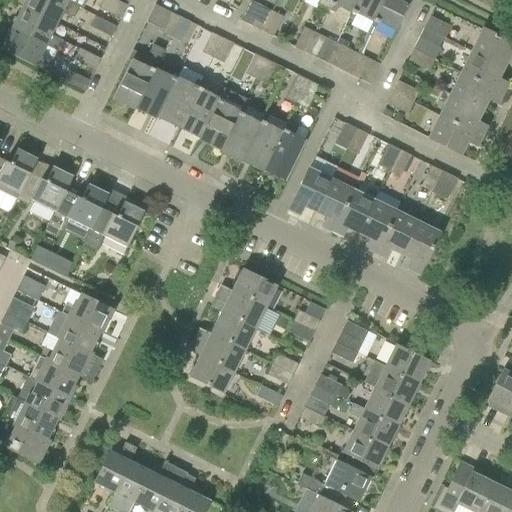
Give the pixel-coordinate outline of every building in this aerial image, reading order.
[(60,0),(25,0),(22,7),(57,24),(62,13),(74,18),(78,9),(60,0)] [(60,0),(78,9),(79,8),(82,10),(87,0),(60,0)] [(120,19),(127,6),(114,0),(102,0),(99,8),(120,19)] [(326,9),(330,0),(320,0),(318,5),(326,9)] [(334,4),(350,12),(351,13),(357,0),(330,0),(326,9),(331,11),(334,4)] [(356,15),(354,14),(355,12),(372,21),(373,22),(374,22),(384,0),(357,0),(351,13),(348,18),(353,20),(356,15)] [(396,31),(411,0),(384,0),(374,22),(373,22),(371,27),(375,29),(378,24),(377,23),(378,22),(396,31)] [(22,7),(22,8),(11,30),(46,47),(46,46),(57,52),(63,41),(51,35),(57,24),(22,7)] [(251,26),(263,32),(272,12),(261,7),(251,26)] [(159,32),(170,37),(180,18),(169,12),(159,32)] [(272,12),(263,32),(273,37),(283,18),(272,12)] [(111,38),(116,27),(95,17),(89,27),(111,38)] [(430,17),(424,28),(445,39),(451,27),(430,17)] [(180,18),(170,37),(181,42),(190,23),(180,18)] [(294,47),(305,53),(314,33),(303,28),(294,47)] [(11,30),(1,49),(1,51),(47,73),(52,62),(41,57),(46,47),(11,30)] [(503,68),(509,56),(511,57),(511,44),(483,30),(472,52),(503,68)] [(202,53),(213,58),(222,39),(211,33),(202,53)] [(314,33),(305,53),(316,58),(326,39),(314,33)] [(222,39),(213,58),(224,64),(233,44),(222,39)] [(419,39),(413,50),(434,61),(440,49),(419,39)] [(326,63),(337,69),(348,74),(358,54),(336,44),(326,63)] [(132,51),(128,59),(131,61),(112,100),(113,101),(115,97),(135,106),(135,107),(154,69),(155,69),(164,51),(153,45),(147,58),(132,51)] [(95,70),(100,60),(79,49),(74,59),(95,70)] [(434,61),(413,50),(408,61),(429,72),(434,61)] [(497,80),(503,68),(472,52),(461,74),(502,94),(507,84),(497,80)] [(245,74),(256,79),(265,60),(254,54),(245,74)] [(358,54),(348,74),(370,85),(379,65),(358,54)] [(265,60),(256,79),(267,84),(276,65),(265,60)] [(135,107),(135,106),(134,109),(135,109),(137,105),(157,115),(176,78),(177,79),(180,73),(175,70),(171,77),(155,69),(154,69),(135,107)] [(63,81),(84,92),(90,81),(68,71),(63,81)] [(498,104),(502,94),(461,74),(450,96),(481,111),(488,99),(498,104)] [(286,98),(296,104),(308,81),(297,76),(286,98)] [(156,118),(158,118),(159,115),(179,124),(197,88),(195,87),(192,86),(177,79),(176,78),(157,115),(156,118)] [(218,99),(202,91),(205,84),(198,81),(195,87),(197,88),(179,124),(180,124),(178,126),(180,127),(181,125),(200,134),(218,99)] [(308,81),(296,104),(307,109),(319,86),(308,81)] [(418,92),(398,82),(392,93),(413,103),(418,92)] [(241,107),(246,98),(223,88),(218,99),(200,134),(201,135),(199,139),(200,139),(201,137),(221,147),(239,111),(241,107)] [(392,93),(387,104),(407,115),(413,103),(392,93)] [(476,123),(481,111),(450,96),(440,117),(481,137),(486,127),(476,123)] [(239,111),(221,147),(219,151),(220,152),(221,150),(241,159),(259,124),(259,123),(243,116),(246,110),(241,107),(239,111)] [(259,124),(241,159),(242,159),(241,161),(242,162),(244,158),(263,168),(282,132),(281,132),(266,124),(269,118),(263,115),(259,123),(259,124)] [(429,139),(460,154),(466,142),(476,147),(481,137),(440,117),(429,139)] [(284,181),(285,181),(305,142),(303,142),(307,133),(307,130),(301,127),(298,128),(297,130),(285,124),(281,132),(282,132),(263,168),(264,168),(263,170),(264,171),(266,167),(286,177),(284,181)] [(334,145),(346,151),(356,129),(345,124),(334,145)] [(356,129),(346,151),(357,156),(367,135),(356,129)] [(377,166),(388,172),(399,150),(388,145),(377,166)] [(0,186),(18,195),(29,174),(30,174),(37,159),(17,149),(9,164),(0,159),(0,186)] [(399,150),(388,172),(400,177),(410,156),(399,150)] [(432,193),(442,172),(430,166),(420,187),(432,193)] [(18,195),(16,199),(29,206),(31,201),(54,213),(65,191),(65,192),(73,177),(52,167),(45,182),(30,174),(29,174),(18,195)] [(309,170),(288,211),(299,216),(304,206),(315,212),(331,181),(309,170)] [(457,179),(442,172),(432,193),(447,200),(457,179)] [(352,191),(331,181),(315,212),(327,218),(322,228),(332,232),(352,191)] [(54,213),(52,217),(44,232),(57,239),(62,230),(85,241),(100,209),(101,209),(108,194),(88,184),(81,199),(65,192),(65,191),(54,213)] [(374,202),(352,191),(332,232),(342,237),(346,227),(358,233),(374,202)] [(377,194),(375,202),(396,208),(399,200),(377,194)] [(126,248),(128,244),(144,212),(124,202),(116,217),(101,209),(100,209),(85,241),(82,246),(95,252),(102,236),(126,248)] [(395,212),(374,202),(358,233),(370,239),(365,249),(375,253),(395,212)] [(402,254),(417,223),(395,212),(375,253),(384,258),(389,248),(402,254)] [(418,275),(439,234),(417,223),(402,254),(413,260),(408,270),(418,275)] [(265,308),(276,286),(243,269),(232,291),(265,308)] [(23,276),(16,290),(16,291),(37,301),(44,287),(23,276)] [(221,313),(255,330),(265,308),(232,291),(221,286),(210,308),(221,313)] [(101,332),(112,310),(81,295),(74,310),(65,305),(60,314),(68,317),(68,316),(102,333),(103,333),(101,332)] [(34,309),(13,298),(5,313),(27,323),(34,309)] [(268,335),(278,316),(265,309),(255,329),(268,335)] [(314,333),(319,322),(298,311),(293,322),(314,333)] [(5,313),(0,323),(21,334),(27,323),(5,313)] [(211,334),(244,351),(255,330),(221,313),(211,334)] [(68,316),(68,317),(62,329),(55,325),(49,336),(58,340),(59,339),(89,353),(99,332),(102,334),(102,333),(68,316)] [(336,343),(357,354),(368,332),(346,321),(336,343)] [(288,332),(309,343),(314,333),(293,322),(288,332)] [(234,372),(244,351),(211,334),(211,335),(199,329),(188,351),(200,356),(234,372)] [(59,339),(58,340),(52,353),(43,349),(40,356),(47,360),(78,376),(81,377),(92,382),(103,360),(92,355),(92,354),(89,353),(59,339)] [(352,364),(357,354),(336,343),(331,353),(352,364)] [(396,345),(385,367),(418,384),(429,361),(396,345)] [(0,350),(0,363),(5,367),(11,356),(0,350)] [(277,354),(272,365),(293,375),(298,365),(277,354)] [(39,358),(40,358),(35,369),(33,368),(28,379),(37,384),(38,382),(70,398),(71,398),(67,396),(78,376),(47,360),(40,356),(39,358)] [(189,378),(223,395),(234,372),(200,356),(189,378)] [(511,413),(511,360),(509,359),(503,371),(502,371),(488,400),(491,401),(488,406),(502,412),(503,409),(511,413)] [(364,383),(374,389),(408,405),(418,384),(385,367),(374,362),(364,383)] [(293,375),(272,365),(267,375),(288,386),(293,375)] [(337,396),(342,386),(320,375),(315,386),(337,397),(337,396)] [(23,392),(19,400),(59,420),(60,419),(58,418),(68,398),(70,399),(70,398),(38,382),(37,384),(31,396),(23,392)] [(277,407),(283,397),(262,386),(256,397),(277,407)] [(315,386),(304,407),(324,417),(329,406),(332,407),(337,397),(315,386)] [(346,400),(350,394),(348,389),(342,386),(337,396),(346,400)] [(397,426),(408,405),(374,389),(364,409),(364,410),(397,426)] [(59,421),(59,420),(19,400),(13,398),(2,420),(6,422),(7,421),(49,442),(49,441),(46,439),(56,419),(59,421)] [(349,414),(359,419),(353,431),(387,447),(397,426),(364,410),(364,409),(353,404),(349,414)] [(326,418),(324,417),(304,407),(299,418),(321,429),(326,418)] [(0,445),(19,455),(37,463),(47,442),(48,442),(49,442),(7,421),(6,422),(0,433),(0,445)] [(342,454),(375,470),(387,447),(353,431),(342,454)] [(129,462),(130,463),(136,449),(125,443),(121,451),(112,447),(94,483),(114,493),(129,462)] [(324,485),(312,479),(302,475),(297,486),(318,497),(319,496),(330,502),(335,491),(359,503),(372,478),(336,460),(324,485)] [(114,493),(108,507),(117,511),(128,511),(134,503),(133,503),(151,466),(143,462),(140,467),(130,463),(129,462),(114,493)] [(133,503),(134,503),(151,511),(153,511),(169,481),(169,482),(176,468),(164,463),(160,471),(151,466),(133,503)] [(480,511),(495,484),(472,472),(473,470),(460,463),(437,505),(450,511),(480,511)] [(153,511),(178,511),(191,486),(182,481),(179,487),(169,482),(169,481),(153,511)] [(511,511),(511,493),(495,484),(480,511),(511,511)] [(191,486),(178,511),(203,511),(209,501),(198,496),(201,491),(191,486)] [(350,511),(330,502),(319,496),(318,497),(310,511),(350,511)]
